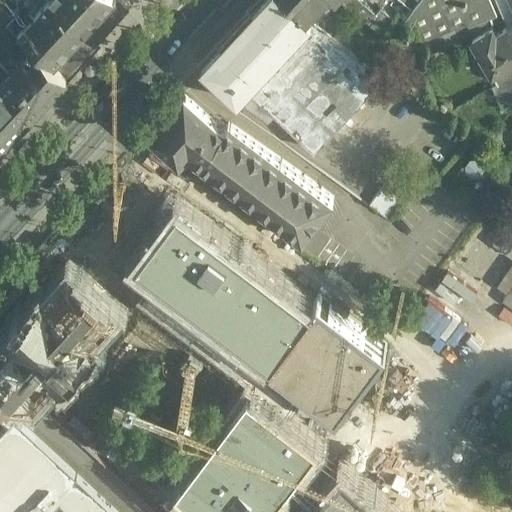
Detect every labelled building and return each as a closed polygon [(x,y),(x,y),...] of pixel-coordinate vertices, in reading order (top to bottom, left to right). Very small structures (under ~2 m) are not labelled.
[(17,4),(12,0),(0,0),(0,55),(12,67),(34,44),(19,30),(29,19),(25,15),(30,10),(20,1),(17,4)] [(85,29),(53,0),(46,0),(41,6),(34,14),(30,10),(25,15),(29,19),(19,30),(34,44),(54,62),(54,61),(85,29)] [(53,0),(85,29),(111,0),(53,0)] [(121,0),(111,0),(85,29),(97,40),(117,19),(118,19),(129,7),(121,0)] [(234,96),(235,95),(263,115),(269,108),(314,150),(387,71),(334,32),(310,15),(306,18),(286,0),(262,0),(202,65),(234,96)] [(286,0),(306,18),(310,15),(334,32),(355,10),(355,9),(344,0),(286,0)] [(344,0),(355,9),(355,10),(356,11),(364,2),(361,0),(344,0)] [(404,0),(383,0),(380,5),(401,22),(412,7),(404,0)] [(417,0),(412,7),(454,38),(473,29),(494,20),(484,0),(417,0)] [(401,22),(380,5),(374,12),(364,2),(356,11),(387,39),(401,22)] [(511,34),(507,26),(497,32),(493,26),(472,39),(476,45),(470,49),(479,67),(487,63),(497,82),(511,74),(511,73),(511,34)] [(85,29),(54,61),(67,73),(77,62),(97,40),(85,29)] [(54,62),(34,44),(12,67),(45,97),(67,73),(54,61),(54,62)] [(12,67),(0,55),(0,144),(34,109),(45,97),(12,67)] [(497,82),(491,86),(502,109),(511,102),(511,76),(511,74),(497,82)] [(333,200),(229,122),(224,128),(214,120),(184,94),(149,134),(180,162),(187,154),(303,241),(333,200)] [(27,141),(19,148),(24,153),(32,145),(27,141)] [(143,187),(151,177),(156,181),(169,167),(149,149),(127,173),(143,187)] [(392,216),(401,197),(380,187),(371,206),(392,216)] [(209,278),(193,300),(243,336),(261,311),(258,309),(280,280),(177,205),(154,237),(209,278)] [(511,375),(511,261),(473,236),(421,316),(454,338),(443,355),(469,371),(480,354),(511,375)] [(57,280),(44,294),(41,291),(5,330),(8,333),(0,341),(0,377),(35,403),(59,378),(61,380),(82,357),(86,360),(101,344),(95,339),(121,311),(101,293),(86,280),(71,265),(57,280)] [(332,305),(318,294),(317,296),(318,297),(268,361),(294,380),(291,385),(307,397),(311,393),(337,412),(387,346),(347,316),(349,312),(335,301),(332,305)] [(0,511),(52,511),(83,480),(15,416),(0,432),(0,511)] [(206,511),(241,511),(213,491),(253,435),(229,416),(177,485),(206,511)] [(267,511),(318,443),(284,418),(234,486),(267,511)] [(190,511),(111,441),(96,457),(157,511),(190,511)] [(392,511),(343,468),(323,491),(326,494),(309,511),(392,511)] [(116,511),(83,480),(52,511),(116,511)] [(497,511),(500,507),(459,484),(442,511),(497,511)]
